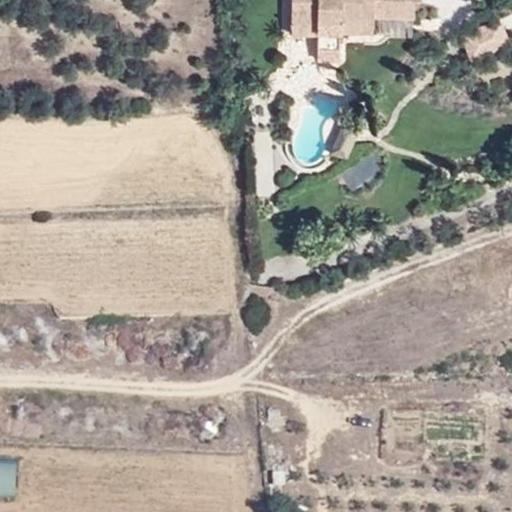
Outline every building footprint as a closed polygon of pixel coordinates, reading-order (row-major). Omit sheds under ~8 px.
[(419,0),(290,0),(290,22),(314,22),(340,21),(340,27),(371,27),(371,18),(412,18),(412,1),(419,0)] [(314,22),(315,37),(371,37),(371,27),(340,27),(340,21),(314,22)] [(314,22),(290,22),(290,38),(315,37),(314,22)] [(486,25),(460,37),(473,63),(497,54),(486,25)] [(0,457),(0,494),(15,494),(15,457),(0,457)]
